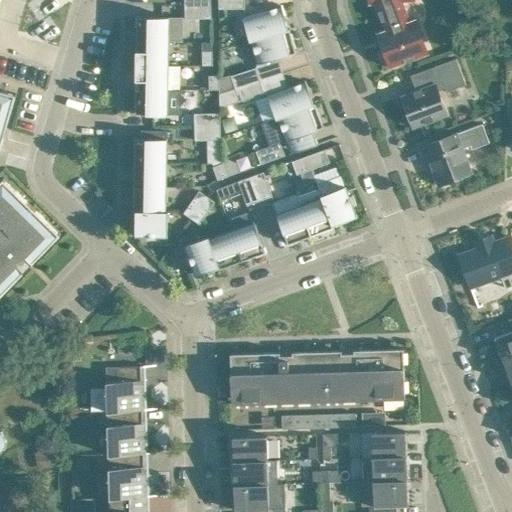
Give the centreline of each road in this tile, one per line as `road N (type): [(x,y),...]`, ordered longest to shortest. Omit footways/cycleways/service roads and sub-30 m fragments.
road 1 (unclassified): [(504,506),(400,237)]
road 2 (residential): [(86,0),(37,180),(107,244)]
road 3 (unclassified): [(400,237),(317,0)]
road 4 (residential): [(188,318),(400,237)]
road 5 (residential): [(194,511),(188,318)]
road 6 (residential): [(107,244),(20,334),(0,338)]
